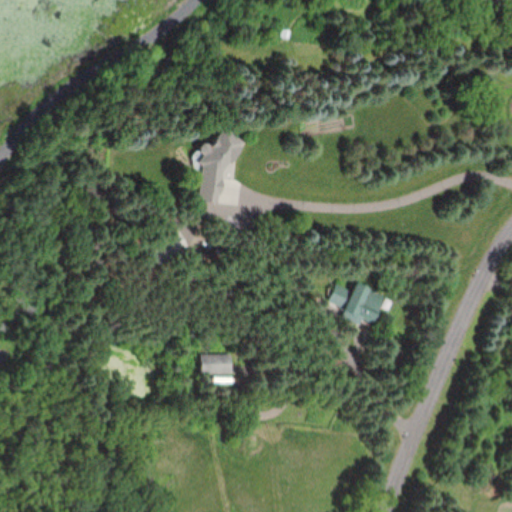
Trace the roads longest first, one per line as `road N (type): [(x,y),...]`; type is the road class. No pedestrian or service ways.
road 1 (residential): [(511,238),(469,314),(386,511)]
road 2 (residential): [(192,0),(147,43),(43,111),(0,167)]
